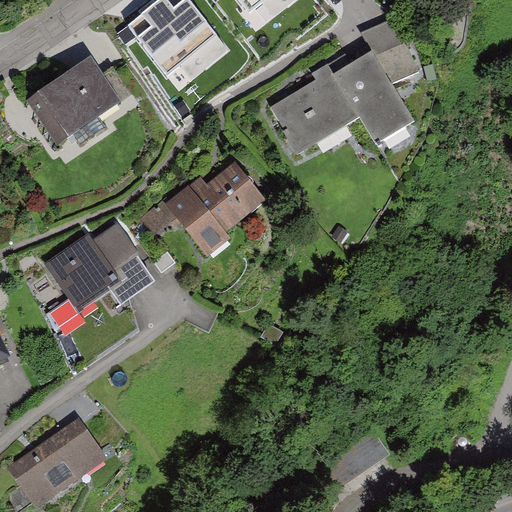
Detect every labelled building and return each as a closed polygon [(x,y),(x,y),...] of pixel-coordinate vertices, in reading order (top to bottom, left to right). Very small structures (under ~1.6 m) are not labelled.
[(217,34),(189,0),(160,0),(128,26),(167,75),(217,34)] [(266,0),(239,0),(250,13),(266,0)] [(373,47),(392,80),(418,65),(391,18),(365,33),(373,47)] [(297,151),(361,114),(376,139),(414,118),(392,80),(373,47),(333,70),(328,62),(312,72),(316,80),(271,106),(297,151)] [(27,99),(57,143),(122,99),(92,55),(27,99)] [(201,175),(169,202),(166,199),(141,219),(154,235),(177,216),(209,253),(230,235),(226,230),(267,196),(236,160),(208,183),(201,175)] [(117,220),(93,237),(89,231),(45,262),(79,311),(111,290),(120,301),(156,276),(117,220)] [(0,339),(0,368),(11,363),(0,339)] [(108,464),(79,420),(5,467),(34,511),(108,464)] [(389,453),(371,427),(314,467),(332,493),(389,453)]
